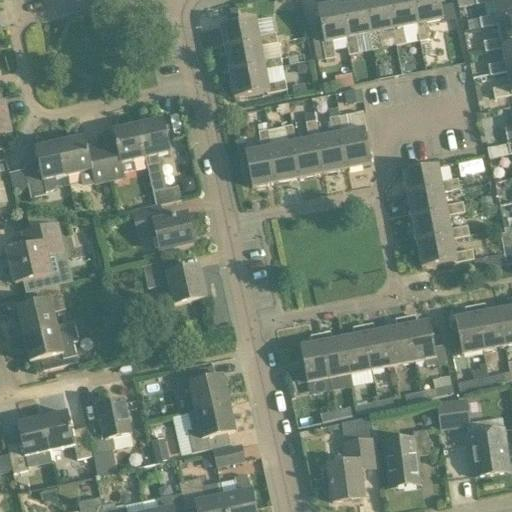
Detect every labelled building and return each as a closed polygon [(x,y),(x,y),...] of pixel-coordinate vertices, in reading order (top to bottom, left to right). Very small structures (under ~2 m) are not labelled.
[(382,51),(379,35),(392,33),(386,0),(372,0),(363,2),(369,37),(372,53),(382,51)] [(405,47),(402,31),(416,28),(410,0),(386,0),(392,33),(395,49),(405,47)] [(429,42),(426,26),(444,23),(439,0),(410,0),(416,28),(419,44),(429,42)] [(511,0),(510,0),(493,3),(496,17),(466,23),(468,33),(498,27),(511,24),(511,0)] [(358,56),(355,40),(369,37),(363,2),(338,6),(345,42),(348,58),(358,56)] [(335,60),(332,44),(345,42),(338,6),(317,11),(323,42),(321,42),(324,62),(335,60)] [(275,36),(259,39),(256,23),(221,30),(226,55),(261,49),(285,44),(283,37),(276,38),(275,36)] [(511,24),(498,27),(501,41),(483,44),(485,54),(503,51),(511,48),(511,24)] [(511,48),(503,51),(505,64),(487,68),(489,78),(507,74),(511,73),(511,48)] [(263,62),(261,49),(226,55),(230,79),(282,70),(280,59),(263,62)] [(234,102),(270,95),(286,92),(282,70),(230,79),(234,102)] [(511,73),(507,74),(510,88),(492,91),(494,101),(511,97),(511,73)] [(0,152),(3,151),(0,138),(10,136),(3,106),(0,106),(0,152)] [(333,139),(319,142),(325,176),(349,172),(342,137),(337,110),(328,112),(333,139)] [(356,135),(342,137),(349,172),(371,168),(364,134),(366,134),(363,114),(353,116),(356,135)] [(162,122),(139,127),(146,160),(170,155),(162,122)] [(309,144),(295,146),(302,181),(325,176),(319,142),(315,123),(306,125),(309,144)] [(120,150),(102,155),(109,185),(124,182),(123,175),(134,172),(132,163),(146,160),(139,127),(116,132),(120,150)] [(292,128),(268,133),(277,185),(302,181),(295,146),(292,128)] [(258,135),(261,153),(245,156),(252,190),(277,185),(268,133),(258,135)] [(102,155),(88,158),(84,140),(59,145),(66,178),(79,176),(82,189),(94,186),(94,188),(109,185),(102,155)] [(43,183),(66,178),(59,145),(34,151),(38,169),(24,172),(30,201),(46,197),(43,183)] [(458,181),(441,185),(438,169),(402,175),(407,202),(443,195),(460,192),(458,181)] [(152,194),(155,208),(155,209),(161,208),(181,204),(178,189),(152,194)] [(445,208),(443,195),(407,202),(411,225),(447,218),(464,215),(462,205),(445,208)] [(164,222),(161,208),(155,209),(155,208),(130,213),(131,217),(137,243),(156,239),(160,254),(192,247),(186,217),(164,222)] [(450,232),(447,218),(411,225),(416,249),(452,242),(469,239),(467,228),(450,232)] [(19,235),(23,251),(7,255),(15,286),(51,277),(47,259),(65,255),(58,225),(19,235)] [(454,256),(452,242),(416,249),(420,271),(473,261),(471,252),(454,256)] [(511,244),(501,247),(503,256),(506,268),(511,266),(511,244)] [(474,274),(506,268),(503,256),(472,262),(474,274)] [(147,292),(169,287),(174,308),(204,302),(197,270),(173,275),(171,263),(142,269),(147,292)] [(56,328),(53,315),(65,312),(59,288),(24,297),(26,307),(16,310),(23,337),(56,328)] [(508,311),(497,313),(504,349),(511,347),(511,300),(506,302),(508,311)] [(483,353),(504,349),(497,313),(485,316),(484,307),(475,309),(483,353)] [(461,357),(483,353),(475,309),(464,311),(466,320),(454,322),(461,357)] [(429,324),(416,327),(414,318),(405,320),(414,365),(424,363),(426,369),(447,365),(444,347),(434,349),(429,324)] [(397,331),(386,333),(393,369),(414,365),(405,320),(394,322),(397,331)] [(73,324),(56,328),(23,337),(29,364),(40,361),(43,374),(78,366),(73,345),(78,344),(73,324)] [(372,373),(393,369),(386,333),(374,335),(372,326),(363,328),(372,373)] [(354,339),(343,341),(350,377),(372,373),(363,328),(352,330),(354,339)] [(329,382),(350,377),(343,341),(333,343),(330,334),(320,336),(329,382)] [(307,386),(329,382),(320,336),(309,338),(311,348),(300,350),(307,386)] [(222,379),(214,380),(212,369),(175,378),(180,400),(191,398),(195,414),(228,406),(222,379)] [(511,384),(509,374),(488,379),(490,389),(511,384)] [(459,395),(490,389),(488,379),(457,386),(459,395)] [(451,387),(420,394),(422,404),(453,397),(451,387)] [(422,404),(420,394),(403,398),(405,407),(422,404)] [(392,400),(378,403),(379,413),(394,410),(392,400)] [(470,430),(466,402),(435,406),(438,433),(470,430)] [(357,418),(379,413),(378,403),(355,409),(357,418)] [(114,453),(112,442),(131,438),(122,404),(97,410),(101,425),(86,428),(92,457),(114,453)] [(195,414),(195,415),(187,416),(191,433),(187,434),(192,456),(229,448),(226,435),(234,433),(228,406),(195,414)] [(349,409),(335,412),(337,422),(351,419),(349,409)] [(321,426),(337,422),(335,412),(319,416),(321,426)] [(67,415),(42,421),(50,454),(73,448),(76,462),(91,459),(86,430),(72,434),(67,415)] [(340,446),(343,467),(327,470),(332,505),(362,501),(360,482),(364,482),(364,475),(379,473),(376,441),(373,441),(370,420),(341,426),(343,445),(340,446)] [(50,454),(42,421),(17,426),(21,445),(6,448),(13,476),(28,472),(28,470),(52,465),(50,454)] [(468,435),(474,480),(510,475),(504,430),(468,435)] [(420,487),(416,459),(430,457),(427,433),(412,435),(412,439),(383,443),(389,491),(420,487)] [(153,442),(156,462),(169,461),(165,440),(153,442)] [(216,471),(244,466),(241,448),(212,454),(212,457),(216,471)] [(237,496),(221,500),(224,511),(254,511),(250,494),(249,494),(245,478),(233,480),(237,496)] [(224,511),(221,500),(205,503),(200,481),(178,486),(180,496),(184,511),(196,510),(196,511),(224,511)] [(145,511),(184,511),(180,496),(156,502),(158,509),(145,511)] [(79,511),(102,511),(102,508),(100,500),(78,505),(79,511)]
